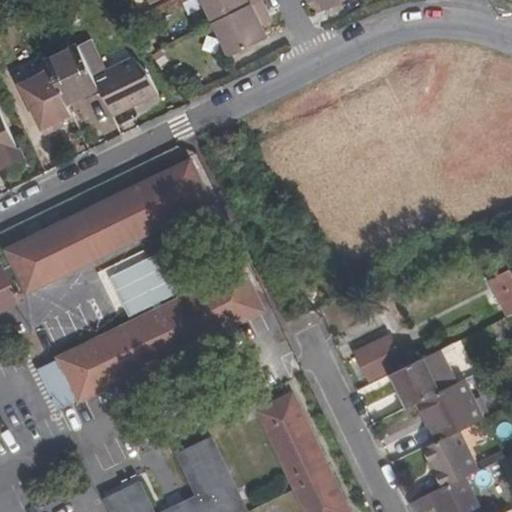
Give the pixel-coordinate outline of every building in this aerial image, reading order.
[(203,0),(214,22),(229,55),(268,36),(262,25),(258,16),(263,14),(267,12),(261,0),(203,0)] [(318,0),(323,10),(343,0),(318,0)] [(258,16),(262,25),(267,22),(263,14),(258,16)] [(66,104),(99,88),(92,75),(77,46),(46,61),(49,69),(66,104)] [(131,57),(92,75),(99,88),(112,116),(158,94),(148,75),(131,57)] [(49,69),(20,83),(44,134),(59,127),(56,122),(61,119),(71,114),(66,104),(49,69)] [(0,168),(21,158),(0,113),(0,168)] [(211,203),(190,159),(6,249),(27,292),(211,203)] [(301,249),(304,257),(325,247),(320,241),(301,249)] [(354,287),(349,272),(325,247),(304,257),(315,280),(316,279),(325,298),(340,292),(340,293),(354,287)] [(132,317),(186,292),(167,251),(112,276),(132,317)] [(0,259),(0,310),(20,301),(0,259)] [(264,310),(243,268),(59,357),(79,399),(264,310)] [(509,312),(511,310),(511,270),(493,280),(509,312)] [(386,328),(354,343),(371,379),(403,364),(386,328)] [(440,391),(424,358),(394,372),(410,405),(418,402),(440,391)] [(418,402),(437,441),(460,430),(483,419),(465,379),(440,391),(418,402)] [(349,511),(293,394),(258,410),(307,511),(349,511)] [(478,470),(460,430),(437,441),(425,448),(444,487),(478,470)] [(166,511),(155,511),(148,498),(118,511),(245,511),(210,439),(177,455),(197,497),(166,511)] [(436,495),(434,491),(413,501),(417,511),(422,511),(436,506),(435,502),(438,500),(443,511),(480,511),(465,481),(436,495)]
